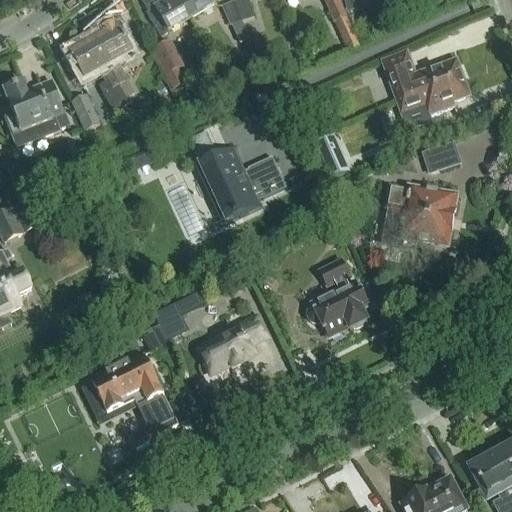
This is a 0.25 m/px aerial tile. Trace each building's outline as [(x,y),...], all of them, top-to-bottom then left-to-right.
[(162,39),(193,22),(180,0),(175,0),(163,7),(158,0),(147,0),(143,2),(153,19),(151,20),(162,39)] [(211,0),(180,0),(193,22),(216,8),(211,0)] [(349,58),(362,52),(353,33),(337,0),(325,0),(323,1),(340,39),(349,58)] [(373,0),(355,0),(358,13),(376,9),(373,0)] [(233,7),(242,26),(254,23),(248,1),(233,7)] [(250,44),(242,26),(233,7),(224,10),(222,11),(230,30),(231,30),(239,48),(250,44)] [(128,83),(121,71),(123,70),(119,63),(133,56),(119,31),(118,32),(115,27),(113,28),(112,24),(101,30),(103,34),(101,35),(103,39),(94,44),(119,88),(127,103),(137,97),(129,83),(128,83)] [(103,81),(107,88),(102,90),(116,117),(130,110),(127,103),(119,88),(94,44),(83,50),(81,47),(70,53),(72,56),(70,57),(84,83),(98,75),(102,82),(103,81)] [(176,92),(187,86),(180,74),(185,71),(171,44),(160,49),(155,52),(176,92)] [(274,55),(268,50),(260,53),(264,65),(276,61),(274,55)] [(382,65),(397,105),(463,81),(458,65),(435,73),(435,71),(416,78),(408,56),(382,65)] [(470,98),(463,81),(397,105),(402,119),(427,109),(432,123),(451,117),(448,109),(449,108),(448,105),(470,98)] [(61,136),(61,134),(70,130),(54,85),(29,94),(26,87),(22,88),(20,84),(8,89),(10,93),(6,94),(15,119),(7,122),(15,142),(38,133),(42,143),(61,136)] [(321,96),(294,108),(304,130),(319,123),(315,116),(327,110),(321,96)] [(100,130),(87,100),(73,107),(70,108),(84,138),(100,130)] [(141,135),(129,141),(136,153),(147,147),(141,135)] [(329,141),(316,146),(332,182),(349,174),(340,155),(336,156),(329,141)] [(242,174),(233,154),(201,168),(227,225),(240,219),(241,220),(250,216),(248,214),(259,209),(257,205),(288,191),(274,160),(242,174)] [(444,155),(434,159),(441,173),(450,169),(444,155)] [(390,190),(386,213),(406,217),(402,241),(448,250),(457,200),(410,192),(410,193),(390,190)] [(27,203),(0,216),(0,242),(3,248),(40,229),(27,203)] [(32,291),(24,274),(15,279),(7,263),(12,261),(9,253),(0,257),(0,319),(22,309),(17,298),(32,291)] [(350,334),(354,332),(368,325),(363,313),(370,310),(358,286),(349,291),(345,282),(350,280),(343,265),(320,275),(328,291),(337,286),(341,294),(312,308),(313,310),(309,314),(308,319),(310,324),(315,327),(321,326),(327,340),(348,330),(350,334)] [(159,328),(153,331),(154,334),(158,343),(162,350),(165,356),(176,350),(169,337),(184,330),(174,308),(154,317),(159,328)] [(244,332),(206,351),(217,375),(232,368),(234,372),(245,366),(244,363),(256,357),(252,348),(268,340),(259,322),(243,330),(244,332)] [(154,334),(143,339),(151,355),(162,350),(158,343),(154,334)] [(108,417),(134,404),(156,449),(183,436),(144,357),(91,383),(92,386),(82,391),(96,421),(107,416),(108,417)] [(507,451),(495,457),(511,489),(511,445),(507,448),(507,451)] [(511,511),(511,489),(495,457),(483,464),(481,463),(473,467),(472,470),(470,471),(487,502),(497,497),(500,501),(492,505),(495,511),(511,511)] [(434,492),(426,496),(434,511),(465,511),(450,483),(447,485),(446,483),(443,483),(435,487),(434,490),(434,492)] [(434,511),(426,496),(425,494),(423,496),(421,495),(413,499),(412,501),(400,507),(402,511),(434,511)]
